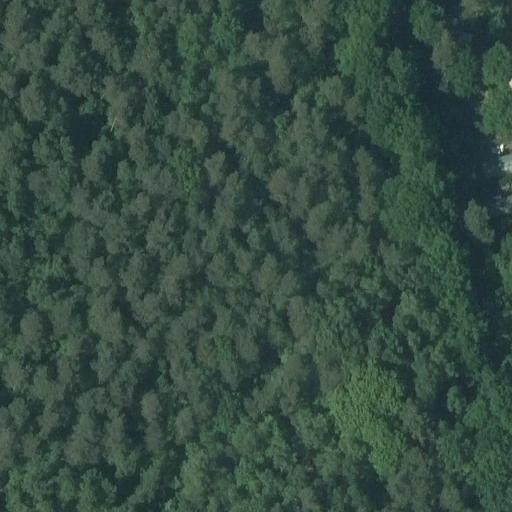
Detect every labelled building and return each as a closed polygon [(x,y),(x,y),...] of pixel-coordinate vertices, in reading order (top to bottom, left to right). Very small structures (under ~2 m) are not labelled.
[(511,0),(495,0),(498,18),(511,15),(511,0)] [(430,30),(427,41),(467,53),(471,41),(467,40),(458,38),(430,30)] [(511,160),(481,169),(485,183),(511,176),(511,160)] [(511,201),(505,204),(485,209),(489,225),(511,218),(511,201)] [(511,255),(496,263),(504,277),(511,272),(511,255)]
